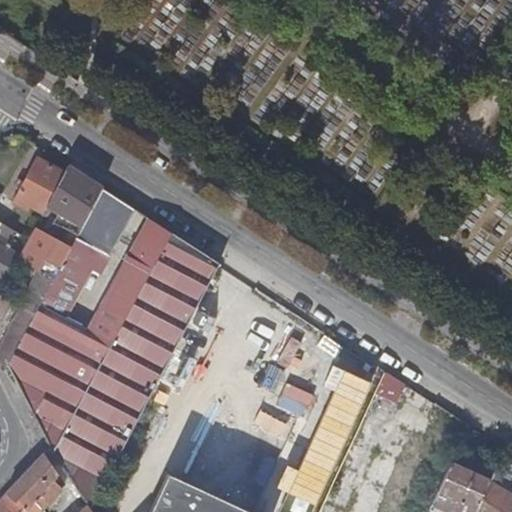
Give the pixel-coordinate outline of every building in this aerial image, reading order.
[(43,215),(57,190),(65,174),(38,160),(14,205),(27,212),(30,208),(43,215)] [(88,219),(104,190),(69,168),(65,174),(57,190),(78,201),(73,211),(88,219)] [(89,322),(95,311),(73,300),(93,263),(106,270),(137,212),(104,190),(88,219),(79,237),(55,281),(42,306),(87,327),(89,322)] [(19,260),(40,272),(55,281),(79,237),(64,229),(56,243),(48,238),(58,220),(49,215),(46,219),(42,217),(19,260)] [(139,296),(173,235),(151,221),(102,308),(98,306),(95,311),(89,322),(87,327),(42,306),(8,367),(53,449),(50,452),(53,455),(78,408),(115,341),(124,325),(139,296)] [(9,238),(13,232),(11,230),(0,223),(0,284),(0,285),(18,255),(6,249),(10,239),(9,238)] [(89,507),(91,510),(106,483),(130,436),(220,265),(173,235),(139,296),(124,325),(115,341),(78,408),(53,455),(89,507)] [(0,360),(6,372),(8,367),(42,306),(55,281),(40,272),(28,296),(22,294),(17,304),(22,307),(0,353),(0,360)] [(0,329),(13,305),(0,297),(0,329)] [(408,386),(384,371),(374,393),(398,403),(408,386)] [(371,406),(355,441),(368,446),(384,412),(371,406)] [(511,511),(511,497),(499,489),(505,478),(508,479),(511,473),(511,455),(505,451),(491,483),(477,511),(511,511)] [(7,497),(22,511),(39,511),(32,506),(48,490),(57,498),(66,487),(45,456),(7,497)] [(451,465),(432,507),(443,511),(477,511),(491,483),(451,465)] [(247,511),(169,474),(151,511),(247,511)] [(22,511),(7,497),(0,503),(0,511),(22,511)]
